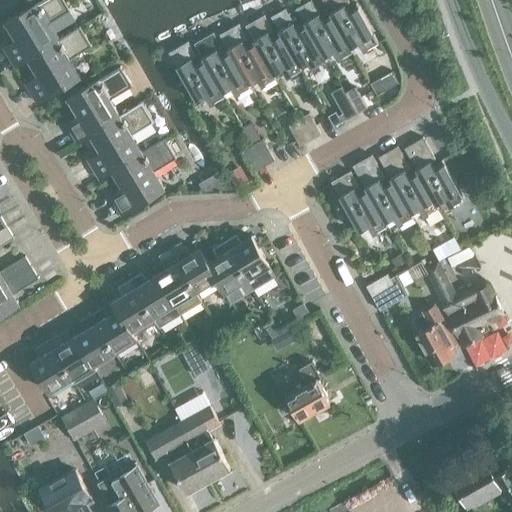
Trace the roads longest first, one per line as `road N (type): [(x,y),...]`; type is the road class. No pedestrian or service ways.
road 1 (residential): [(280,184),(428,97),(382,0)]
road 2 (residential): [(415,420),(280,184)]
road 3 (residential): [(104,253),(174,212),(247,204),(280,184)]
road 4 (unclassified): [(248,511),(415,420)]
road 5 (residential): [(14,138),(11,160),(82,270)]
road 6 (residential): [(104,253),(36,146),(14,138)]
road 7 (secondary): [(451,0),(511,137)]
